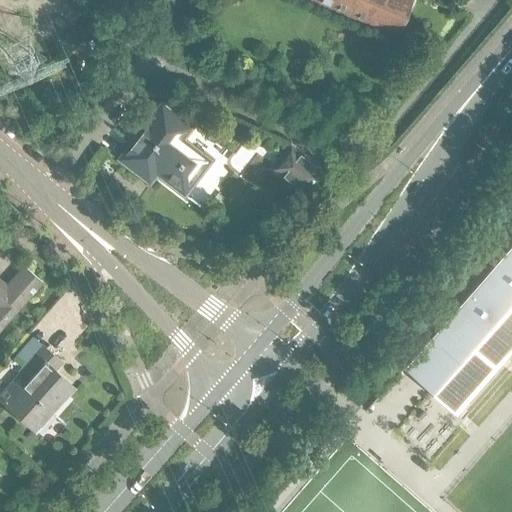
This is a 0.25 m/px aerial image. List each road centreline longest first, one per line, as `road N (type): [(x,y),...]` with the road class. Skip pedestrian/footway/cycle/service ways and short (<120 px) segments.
road 1 (residential): [(155,64),(364,151),(487,7)]
road 2 (secondary): [(279,370),(432,172),(457,110)]
road 3 (secondary): [(457,110),(251,344)]
road 4 (tertiary): [(90,233),(113,273),(215,384)]
road 5 (tertiary): [(251,344),(130,253),(90,233)]
road 6 (secondary): [(215,384),(101,511)]
road 7 (residential): [(47,194),(155,64)]
road 8 (secondary): [(152,511),(243,409)]
